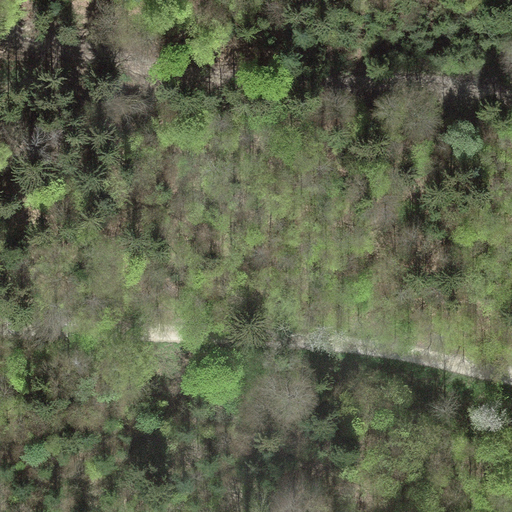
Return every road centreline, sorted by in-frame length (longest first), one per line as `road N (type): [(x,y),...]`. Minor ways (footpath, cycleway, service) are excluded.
road 1 (track): [(511,97),(438,81),(220,77),(141,66),(0,29)]
road 2 (track): [(511,376),(303,338),(119,325),(0,329)]
